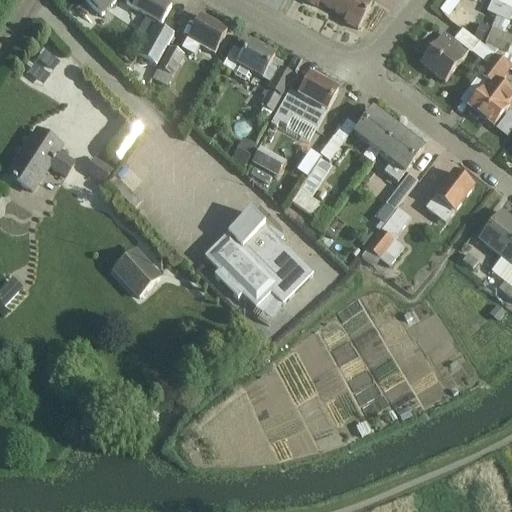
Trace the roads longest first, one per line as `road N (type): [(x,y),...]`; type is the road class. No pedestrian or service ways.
road 1 (residential): [(511,188),(358,73)]
road 2 (residential): [(227,0),(358,73)]
